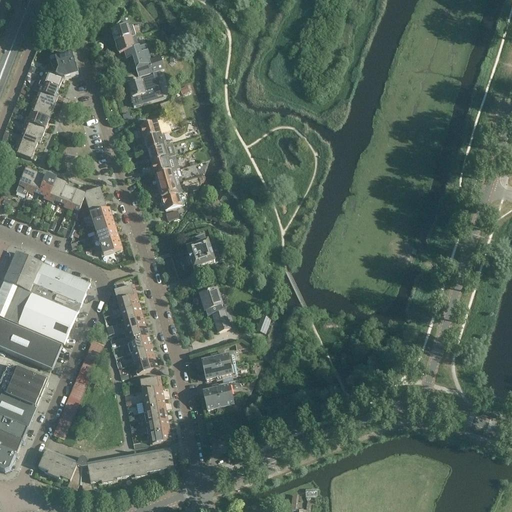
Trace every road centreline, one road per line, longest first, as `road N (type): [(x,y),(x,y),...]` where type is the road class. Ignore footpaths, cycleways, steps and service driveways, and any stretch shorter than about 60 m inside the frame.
road 1 (unclassified): [(17,497),(104,279)]
road 2 (unclassified): [(203,488),(421,404)]
road 3 (residential): [(203,488),(147,266)]
road 4 (unclassified): [(421,404),(488,187)]
road 5 (residential): [(147,266),(82,53)]
